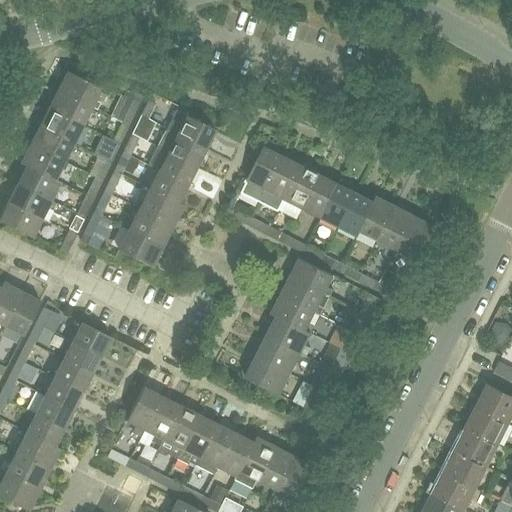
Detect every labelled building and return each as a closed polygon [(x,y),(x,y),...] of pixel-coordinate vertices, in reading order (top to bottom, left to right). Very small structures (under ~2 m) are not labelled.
[(102,104),(95,100),(100,88),(66,71),(57,90),(91,107),(99,110),(102,104)] [(82,125),(91,107),(57,90),(48,107),(82,125)] [(146,99),(139,114),(147,119),(155,103),(148,100),(146,99)] [(138,107),(130,103),(123,119),(130,122),(138,107)] [(73,144),(82,125),(48,107),(38,126),(73,144)] [(205,148),(214,130),(186,115),(176,110),(166,128),(205,148)] [(129,137),(137,141),(147,119),(139,114),(129,137)] [(63,162),(73,144),(38,126),(29,144),(63,162)] [(113,140),(120,144),(127,129),(120,126),(113,140)] [(195,167),(205,148),(166,128),(157,147),(195,167)] [(122,151),(130,156),(137,141),(129,137),(122,151)] [(113,159),(120,144),(113,140),(106,155),(113,159)] [(54,180),(63,162),(29,144),(20,163),(25,166),(25,165),(54,180)] [(260,202),(283,156),(264,146),(247,180),(241,192),(260,202)] [(186,184),(195,167),(157,147),(147,165),(158,171),(158,170),(186,184)] [(122,170),(130,156),(122,151),(114,166),(122,170)] [(284,199),(301,165),(283,156),(260,202),(278,211),(284,199)] [(102,162),(95,178),(102,181),(109,166),(102,162)] [(60,182),(54,180),(25,165),(25,166),(16,184),(50,201),(60,182)] [(302,208),(319,174),(301,165),(284,199),(302,208)] [(177,202),(186,184),(158,170),(158,171),(149,188),(177,202)] [(103,190),(111,194),(119,177),(111,173),(103,190)] [(320,217),(337,183),(319,174),(302,208),(320,217)] [(102,181),(95,178),(88,192),(95,196),(102,181)] [(338,227),(356,192),(337,183),(320,217),(338,227)] [(41,219),(50,201),(16,184),(7,202),(41,219)] [(172,226),(183,205),(177,202),(149,188),(142,202),(136,199),(132,206),(138,209),(172,226)] [(102,212),(111,194),(103,190),(94,208),(102,212)] [(374,202),(373,201),(356,192),(338,227),(357,236),(360,231),(359,230),(374,202)] [(378,239),(395,206),(376,196),(373,201),(374,202),(359,230),(360,231),(378,239)] [(76,215),(84,218),(91,203),(84,200),(76,215)] [(0,222),(31,238),(41,219),(7,202),(0,215),(0,222)] [(396,249),(413,215),(395,206),(378,239),(396,249)] [(248,215),(233,208),(229,215),(242,222),(244,223),(248,215)] [(162,246),(172,226),(138,209),(128,229),(162,246)] [(84,218),(76,215),(69,230),(77,233),(84,218)] [(90,236),(99,219),(92,215),(83,232),(90,236)] [(415,258),(432,224),(413,215),(396,249),(415,258)] [(267,234),(270,227),(256,219),(252,227),(267,234)] [(285,234),(270,227),(267,234),(281,242),(285,234)] [(151,267),(162,246),(128,229),(117,250),(151,267)] [(73,240),(66,236),(58,252),(66,255),(73,240)] [(303,253),(307,245),(292,238),(288,245),(303,253)] [(307,245),(303,253),(318,260),(322,252),(307,245)] [(339,271),(343,263),(329,256),(325,263),(339,271)] [(333,291),(327,287),(333,275),(299,258),(290,277),(324,294),(330,297),(333,291)] [(362,272),(343,263),(339,271),(358,280),(362,272)] [(358,280),(376,289),(380,282),(362,272),(358,280)] [(324,308),(318,305),(324,294),(290,277),(280,295),(314,312),(320,315),(324,308)] [(0,324),(4,326),(21,292),(2,282),(0,285),(0,324)] [(380,282),(376,289),(385,294),(391,297),(395,289),(380,282)] [(22,335),(39,301),(21,292),(4,326),(22,335)] [(361,313),(372,318),(382,299),(371,294),(361,313)] [(315,324),(309,322),(314,312),(280,295),(271,314),(276,316),(305,330),(306,330),(311,332),(315,324)] [(35,323),(42,327),(50,311),(43,308),(35,323)] [(361,313),(352,331),(363,336),(372,318),(361,313)] [(300,353),(311,332),(306,330),(305,330),(276,316),(266,336),(300,353)] [(35,341),(42,327),(35,323),(28,338),(35,341)] [(99,356),(109,337),(80,323),(71,342),(99,356)] [(352,331),(351,330),(345,344),(343,349),(354,355),(363,336),(352,331)] [(290,373),(300,353),(266,336),(256,356),(290,373)] [(99,356),(71,342),(62,360),(90,374),(99,356)] [(31,348),(23,344),(8,373),(16,377),(31,348)] [(343,349),(333,370),(344,375),(354,355),(343,349)] [(279,394),(290,373),(256,356),(245,377),(279,394)] [(90,374),(62,360),(53,378),(81,392),(90,374)] [(511,380),(511,367),(498,360),(493,371),(511,380)] [(334,395),(344,375),(333,370),(323,389),(334,395)] [(72,411),(81,392),(53,378),(43,396),(72,411)] [(0,388),(0,396),(5,400),(13,384),(5,380),(0,388)] [(508,423),(511,415),(511,396),(486,383),(475,406),(508,423)] [(143,430),(160,397),(141,387),(124,421),(135,426),(132,433),(140,437),(143,431),(143,430)] [(320,393),(312,390),(304,407),(310,410),(311,410),(320,393)] [(63,429),(72,411),(43,396),(34,392),(25,408),(35,413),(34,414),(63,429)] [(158,446),(178,406),(160,397),(143,430),(143,431),(153,435),(150,441),(158,446)] [(175,459),(197,415),(178,406),(158,446),(156,450),(175,459)] [(497,444),(508,423),(475,406),(464,428),(497,444)] [(54,446),(63,429),(34,414),(25,432),(54,447),(54,446)] [(195,465),(216,424),(197,415),(175,459),(186,464),(188,461),(195,465)] [(216,467),(233,433),(216,424),(195,465),(213,474),(216,467)] [(486,466),(497,444),(464,428),(453,449),(486,466)] [(49,470),(59,449),(54,446),(54,447),(25,432),(15,453),(49,470)] [(252,443),(251,442),(233,433),(216,467),(235,477),(238,472),(237,471),(252,443)] [(253,486),(255,481),(273,447),(254,437),(251,442),(252,443),(237,471),(238,472),(235,477),(253,486)] [(274,490),(291,456),(273,447),(255,481),(274,490)] [(475,488),(486,466),(453,449),(442,471),(475,488)] [(119,464),(125,467),(128,459),(110,450),(106,457),(119,464)] [(49,470),(15,453),(9,463),(3,460),(0,465),(0,470),(5,473),(4,473),(38,491),(49,470)] [(293,499),(310,465),(291,456),(274,490),(293,499)] [(125,467),(143,476),(147,468),(128,459),(125,467)] [(166,478),(147,468),(143,476),(154,481),(162,485),(166,478)] [(464,509),(475,488),(442,471),(431,492),(464,509)] [(0,496),(28,511),(38,491),(4,473),(0,481),(0,496)] [(162,485),(180,494),(184,487),(166,478),(162,485)] [(228,490),(217,485),(211,499),(222,504),(228,490)] [(180,494),(198,503),(201,496),(184,487),(180,494)] [(462,511),(464,509),(431,492),(421,511),(462,511)] [(198,503),(214,511),(216,511),(220,505),(201,496),(198,503)] [(201,511),(176,499),(170,511),(201,511)]
